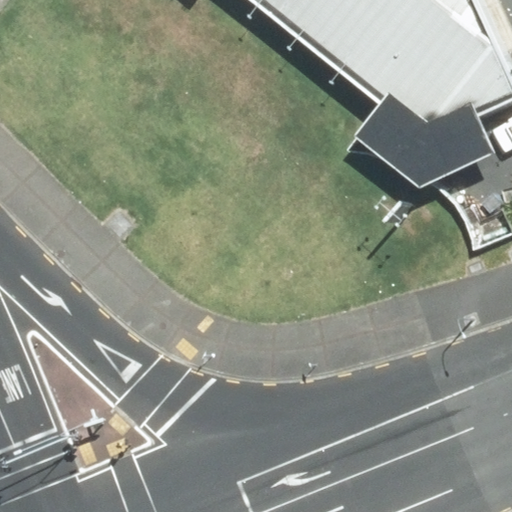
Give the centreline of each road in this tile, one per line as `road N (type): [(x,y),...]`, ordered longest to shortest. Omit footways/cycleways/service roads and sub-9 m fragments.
road 1 (primary): [(0,266),(155,384),(281,435)]
road 2 (unclassified): [(281,435),(511,340)]
road 3 (unclassified): [(145,511),(281,435)]
